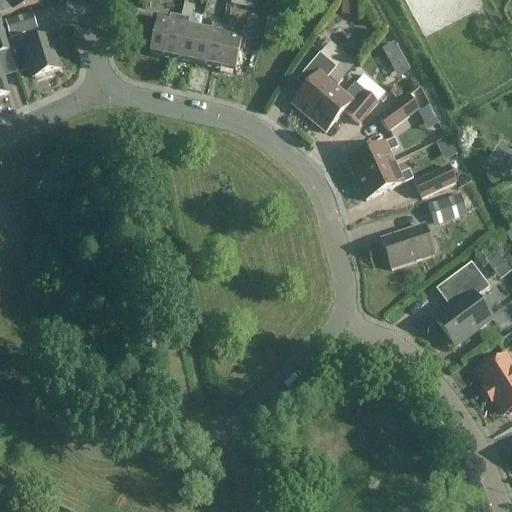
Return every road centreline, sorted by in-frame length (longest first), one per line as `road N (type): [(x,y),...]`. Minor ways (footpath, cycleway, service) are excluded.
road 1 (residential): [(342,319),(326,203),(295,163),(244,125),(167,108),(104,78)]
road 2 (residential): [(502,511),(440,390),(399,350),(342,319)]
road 3 (residential): [(252,511),(241,426),(342,319)]
road 4 (residential): [(104,78),(0,136)]
